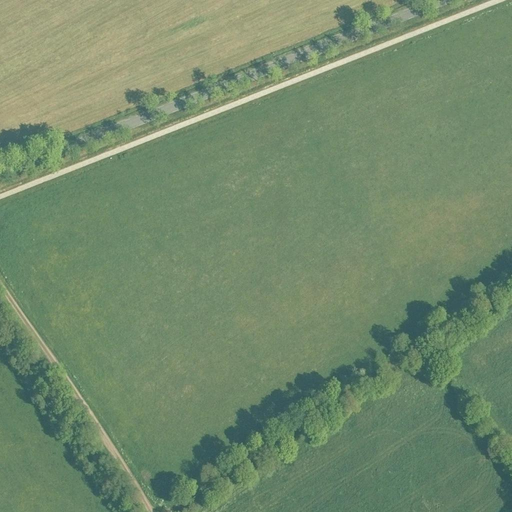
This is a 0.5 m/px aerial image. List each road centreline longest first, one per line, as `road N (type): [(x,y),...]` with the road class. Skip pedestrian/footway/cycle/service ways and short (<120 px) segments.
road 1 (tertiary): [(0,176),(448,0)]
road 2 (track): [(511,287),(168,511)]
road 3 (track): [(0,284),(150,511)]
